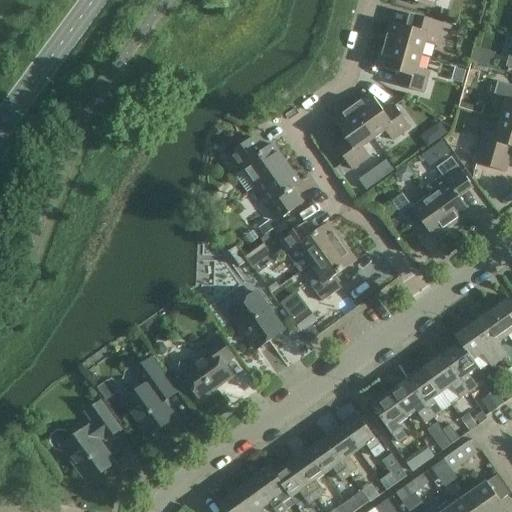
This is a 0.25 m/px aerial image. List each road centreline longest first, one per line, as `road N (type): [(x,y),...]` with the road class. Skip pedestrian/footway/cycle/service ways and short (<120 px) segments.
road 1 (residential): [(431,303),(369,221),(341,203),(292,131),(353,73),(372,0)]
road 2 (residential): [(155,511),(174,487),(431,303)]
road 3 (tertiary): [(0,126),(93,0)]
